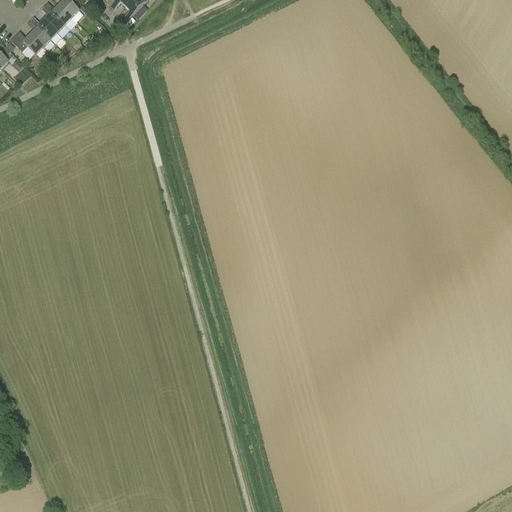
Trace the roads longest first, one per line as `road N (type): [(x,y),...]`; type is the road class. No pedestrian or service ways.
road 1 (track): [(511,162),(382,0)]
road 2 (residential): [(0,110),(135,44)]
road 3 (track): [(126,48),(158,172)]
